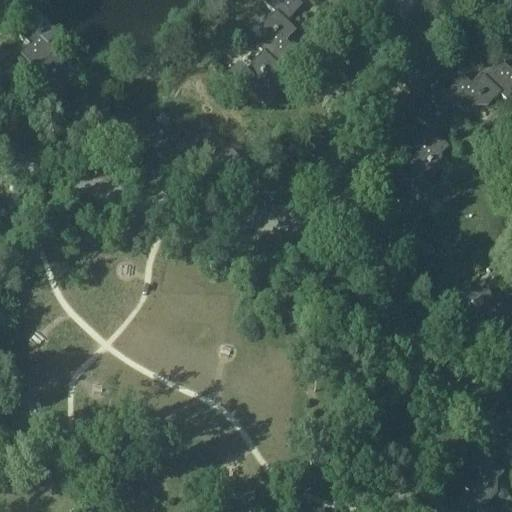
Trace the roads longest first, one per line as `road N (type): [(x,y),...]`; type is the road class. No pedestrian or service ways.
road 1 (residential): [(401,511),(419,476),(428,426),(416,372),(395,317),(355,256),(310,227)]
road 2 (residential): [(310,227),(167,207),(44,170),(0,166)]
road 3 (residential): [(310,227),(361,86),(407,0)]
